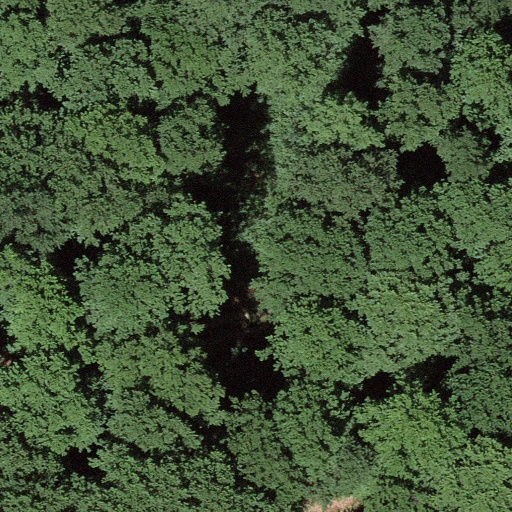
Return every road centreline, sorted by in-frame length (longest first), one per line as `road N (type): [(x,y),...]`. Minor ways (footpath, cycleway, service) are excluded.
road 1 (track): [(511,257),(0,386)]
road 2 (track): [(511,459),(318,511)]
